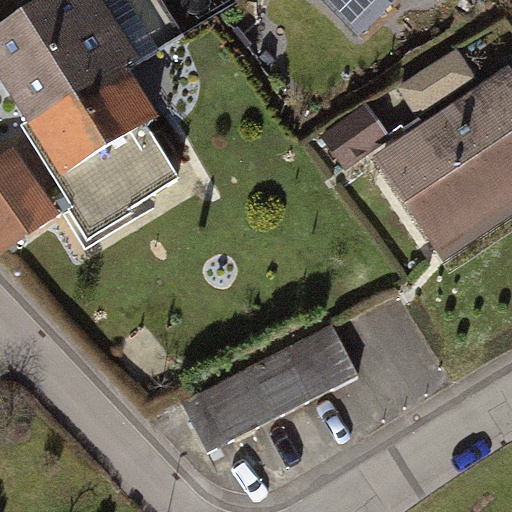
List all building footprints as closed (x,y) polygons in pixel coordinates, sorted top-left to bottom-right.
[(111,0),(69,0),(0,41),(87,187),(188,127),(111,0)] [(321,0),(365,44),(409,0),(321,0)] [(511,91),(401,162),(466,263),(511,233),(511,91)] [(33,152),(0,173),(0,249),(11,266),(78,223),(33,152)] [(333,323),(182,399),(212,457),(362,381),(333,323)]
